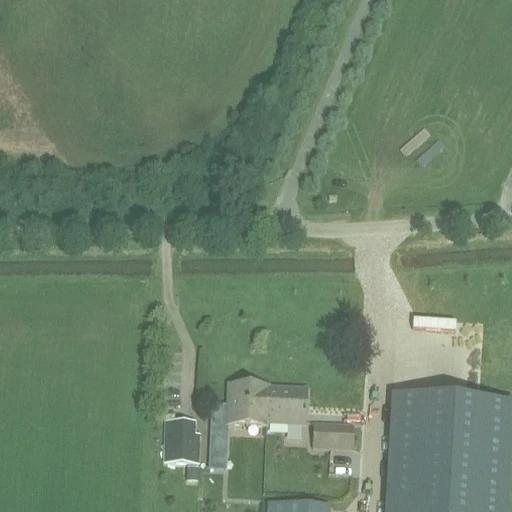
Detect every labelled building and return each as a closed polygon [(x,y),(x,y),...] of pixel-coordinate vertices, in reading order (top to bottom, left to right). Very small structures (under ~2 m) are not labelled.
[(227,424),(266,426),(267,389),(267,387),(229,385),(227,424)] [(305,425),(306,390),(267,389),(266,426),(267,423),(305,425)] [(501,511),(508,408),(388,400),(381,511),(501,511)] [(198,438),(190,438),(191,426),(166,425),(164,465),(197,467),(198,438)] [(354,429),(314,427),(313,452),(353,454),(354,429)] [(205,437),(205,454),(220,454),(220,437),(205,437)] [(336,511),(337,501),(289,500),(289,511),(336,511)]
